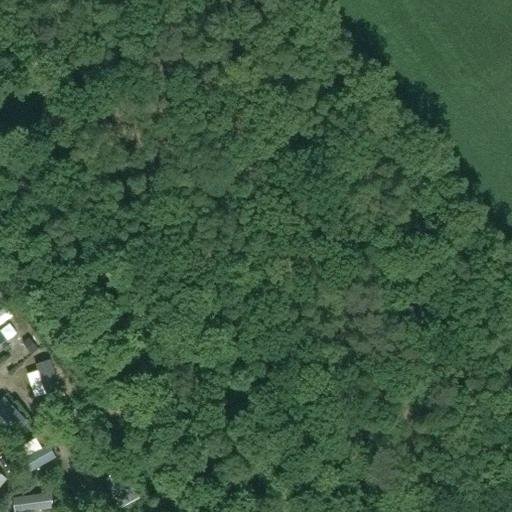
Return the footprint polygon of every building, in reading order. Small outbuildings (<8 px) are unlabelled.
[(0,351),(29,332),(19,317),(0,330),(0,351)] [(34,397),(62,382),(54,368),(26,383),(34,397)] [(34,458),(45,453),(23,406),(11,412),(34,458)] [(0,479),(0,499),(8,484),(0,479)] [(23,511),(61,511),(60,501),(23,507),(23,511)]
